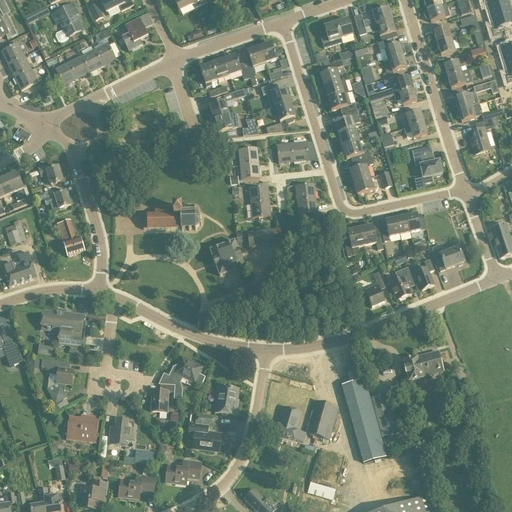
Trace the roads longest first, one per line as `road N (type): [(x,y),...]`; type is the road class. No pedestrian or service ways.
road 1 (residential): [(267,350),(343,340),(494,277)]
road 2 (residential): [(464,189),(405,0)]
road 3 (residential): [(182,511),(238,465),(267,350)]
road 4 (residential): [(97,292),(197,339),(267,350)]
road 5 (residential): [(97,292),(97,234),(75,157),(46,126)]
road 6 (residential): [(464,189),(357,213),(337,200),(328,172)]
road 7 (residential): [(328,172),(282,21)]
road 8 (residential): [(46,126),(172,60)]
